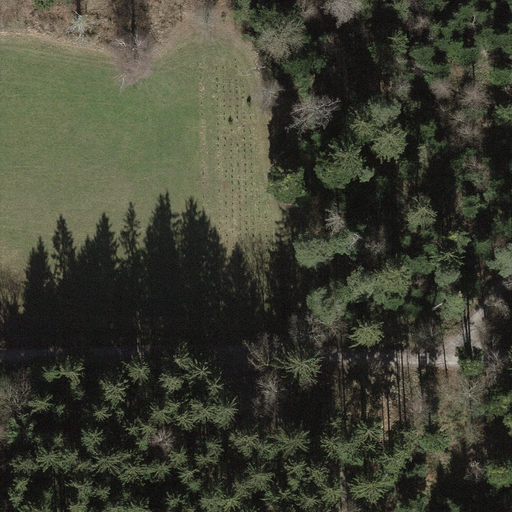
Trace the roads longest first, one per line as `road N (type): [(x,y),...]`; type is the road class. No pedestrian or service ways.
road 1 (track): [(206,355),(511,353)]
road 2 (track): [(206,355),(311,446),(360,511)]
road 3 (track): [(0,355),(206,355)]
